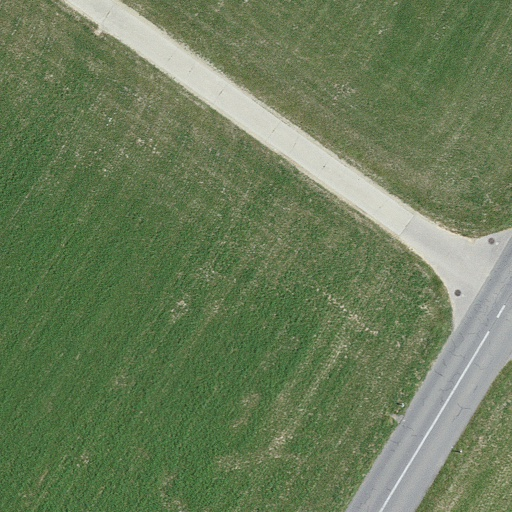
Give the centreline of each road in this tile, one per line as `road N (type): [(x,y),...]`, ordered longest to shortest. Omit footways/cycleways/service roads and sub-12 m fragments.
road 1 (track): [(70,0),(511,312)]
road 2 (secondary): [(511,297),(376,511)]
